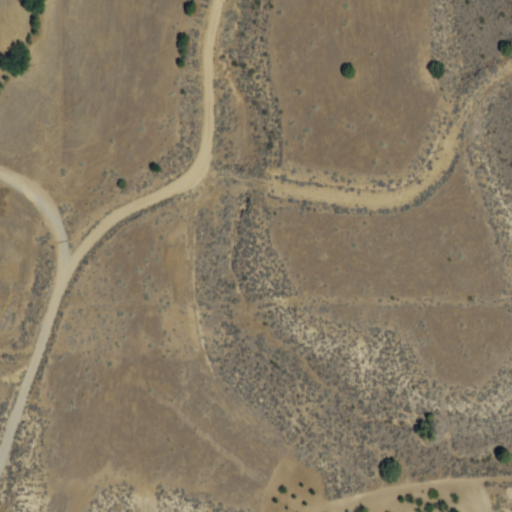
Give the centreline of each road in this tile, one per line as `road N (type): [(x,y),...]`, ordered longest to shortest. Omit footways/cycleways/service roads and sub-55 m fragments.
road 1 (residential): [(0,467),(77,266),(120,221),(206,168),(223,0)]
road 2 (residential): [(307,511),(59,309)]
